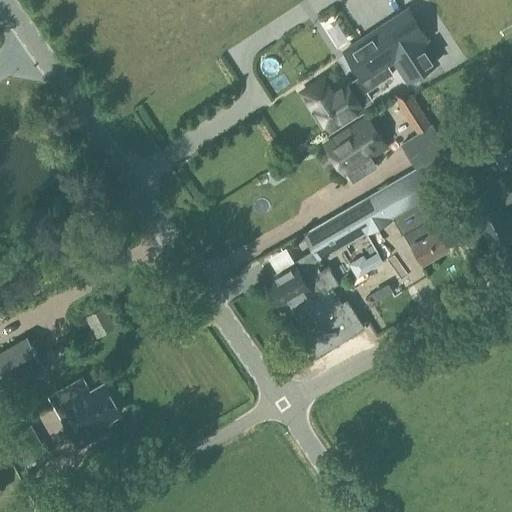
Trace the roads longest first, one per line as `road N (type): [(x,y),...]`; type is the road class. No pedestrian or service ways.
road 1 (unclassified): [(283,404),(2,0)]
road 2 (unclassified): [(283,404),(511,282)]
road 3 (unclassified): [(90,511),(283,404)]
road 4 (unclassified): [(353,511),(283,404)]
